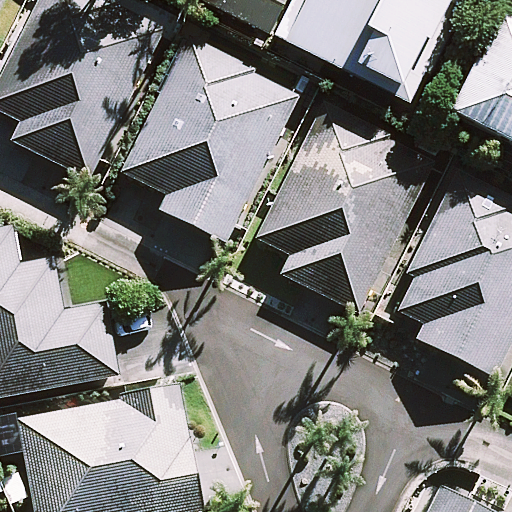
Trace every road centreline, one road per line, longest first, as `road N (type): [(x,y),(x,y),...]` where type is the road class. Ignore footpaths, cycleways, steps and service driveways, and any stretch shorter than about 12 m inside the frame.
road 1 (residential): [(0,186),(282,335)]
road 2 (residential): [(276,511),(256,446),(270,349),(282,335)]
road 3 (residential): [(366,380),(511,455)]
road 4 (residential): [(366,380),(379,418),(355,511)]
